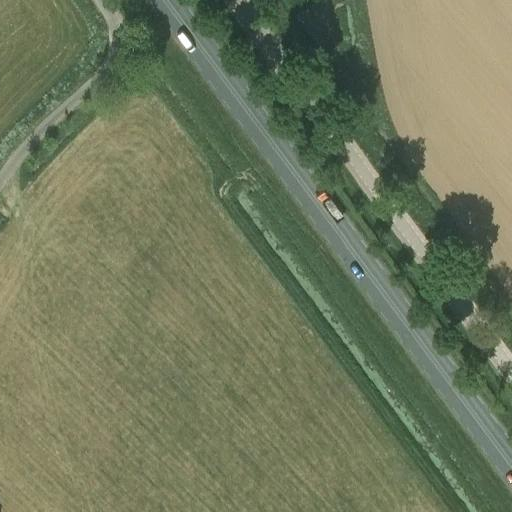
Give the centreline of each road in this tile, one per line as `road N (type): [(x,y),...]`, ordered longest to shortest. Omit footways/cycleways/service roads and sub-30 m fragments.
road 1 (primary): [(511,461),(162,0)]
road 2 (unclassified): [(511,370),(235,0)]
road 3 (unclassified): [(0,177),(113,63),(119,35),(101,0)]
